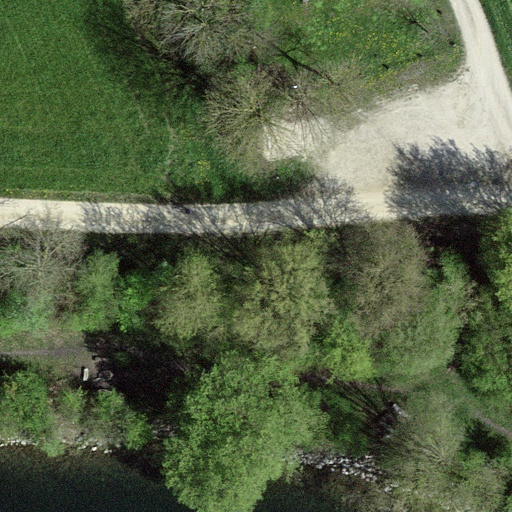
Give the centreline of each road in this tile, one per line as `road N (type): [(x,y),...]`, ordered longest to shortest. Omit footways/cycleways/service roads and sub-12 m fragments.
road 1 (track): [(0,216),(229,220),(511,197)]
road 2 (track): [(511,126),(451,0)]
